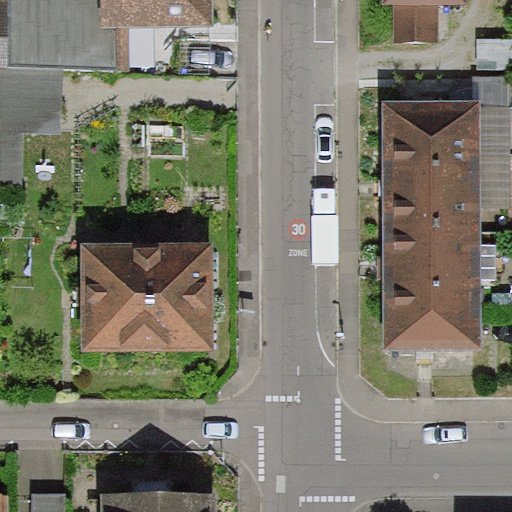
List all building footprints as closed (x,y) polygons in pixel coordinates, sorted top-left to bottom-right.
[(2,0),(2,77),(110,78),(111,36),(203,37),(203,0),(2,0)] [(377,0),(377,14),(391,14),(390,50),(433,51),(434,19),(460,20),(460,0),(377,0)] [(511,49),(474,49),(474,79),(511,78),(511,49)] [(503,109),(376,111),(379,362),(477,360),(475,214),(504,213),(503,109)] [(208,253),(75,253),(75,364),(208,364),(208,253)] [(58,511),(58,503),(24,503),(24,511),(58,511)]
